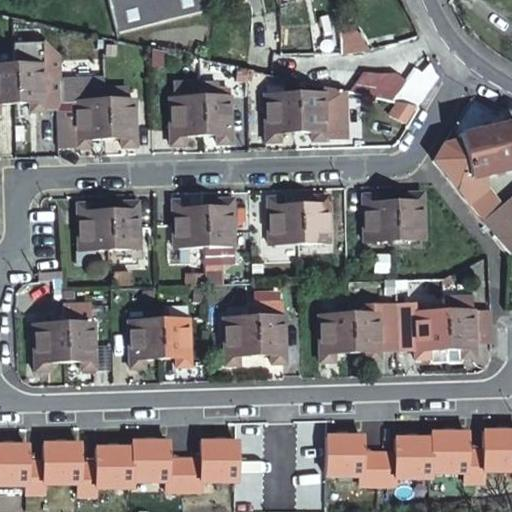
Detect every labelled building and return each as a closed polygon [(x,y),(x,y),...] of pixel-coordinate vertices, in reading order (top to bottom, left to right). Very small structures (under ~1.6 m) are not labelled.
[(106,0),(117,38),(211,12),(207,0),(106,0)] [(11,51),(12,68),(13,106),(29,105),(30,115),(44,114),(57,114),(63,107),(65,104),(64,83),(63,64),(41,50),(11,51)] [(361,63),(354,93),(390,102),(385,121),(416,128),(428,79),(361,63)] [(0,106),(13,106),(12,68),(0,68),(0,106)] [(237,68),(232,83),(248,89),(254,74),(237,68)] [(105,82),(64,83),(65,104),(63,107),(57,114),(59,152),(90,151),(89,141),(96,140),(106,140),(105,90),(105,82)] [(199,90),(198,83),(175,84),(175,100),(171,100),(172,148),(187,147),(187,137),(201,137),(199,99),(199,90)] [(347,142),(344,93),(323,88),(323,95),(294,96),(296,133),(313,133),(313,143),(347,142)] [(105,90),(106,140),(122,139),(123,150),(137,149),(135,101),(128,102),(127,89),(105,90)] [(199,99),(201,137),(218,136),(218,146),(232,146),(230,98),(214,99),(214,89),(199,90),(199,99)] [(281,134),(296,133),(294,96),(265,97),(267,144),(280,144),(281,134)] [(432,164),(456,196),(485,190),(476,180),(511,170),(511,123),(456,138),(456,144),(442,148),(432,164)] [(456,196),(504,260),(511,253),(511,197),(500,207),(485,190),(456,196)] [(390,206),(392,244),(422,242),(420,196),(406,196),(406,205),(390,206)] [(362,245),(392,244),(390,206),(374,206),(374,198),(360,199),(362,245)] [(296,209),(297,247),(327,246),(325,199),(312,200),(312,208),(296,209)] [(267,248),(297,247),(296,209),(281,209),(281,201),(266,201),(267,248)] [(214,211),(199,211),(201,250),(230,249),(229,202),(214,203),(214,211)] [(201,250),(199,211),(183,212),(183,204),(169,205),(172,251),(201,250)] [(120,215),(105,215),(107,253),(137,252),(135,205),(120,206),(120,215)] [(107,253),(105,215),(88,216),(88,207),(73,208),(75,254),(107,253)] [(223,272),(205,272),(205,287),(222,288),(223,272)] [(186,288),(202,287),(202,277),(186,277),(186,288)] [(466,299),(440,300),(441,313),(467,312),(466,299)] [(279,305),(252,306),(253,319),(254,358),(271,357),(271,367),(286,367),(284,319),(279,319),(279,305)] [(443,352),(441,313),(413,314),(412,305),(394,306),(396,354),(413,354),(414,363),(427,362),(429,365),(443,365),(443,352)] [(364,315),(348,316),(349,355),(364,355),(364,364),(379,363),(379,354),(396,354),(394,306),(363,307),(364,315)] [(467,312),(441,313),(443,352),(443,365),(457,365),(460,361),(473,361),(472,345),(487,344),(486,314),(471,315),(471,312),(467,312)] [(349,355),(348,316),(318,317),(319,366),(333,365),(333,355),(349,355)] [(254,358),(253,319),(223,320),(224,368),(239,368),(239,358),(254,358)] [(188,321),(158,323),(160,361),(176,360),(176,370),(189,369),(188,321)] [(160,361),(158,323),(128,324),(129,371),(144,371),(144,361),(160,361)] [(94,325),(65,326),(66,364),(81,363),(82,373),(95,372),(94,325)] [(66,364),(65,326),(35,327),(36,374),(50,373),(50,364),(66,364)] [(511,418),(0,433),(0,484),(511,469),(511,418)]
